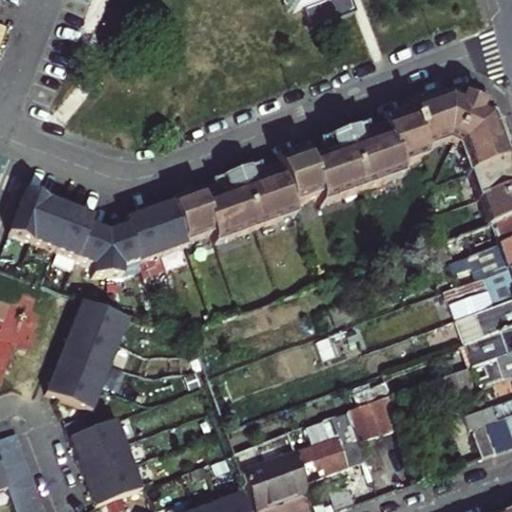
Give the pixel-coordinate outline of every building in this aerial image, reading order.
[(287,0),(291,11),(319,0),(287,0)] [(455,113),(462,96),(453,92),(448,102),(445,109),(455,113)] [(113,278),(206,242),(209,251),(288,221),(284,212),(314,201),(317,210),(394,180),(391,172),(420,160),(417,153),(445,143),(455,148),(488,233),(491,232),(511,224),(511,161),(503,138),(498,124),(486,119),(483,125),(475,122),(482,104),(462,96),(455,113),(445,109),(448,102),(439,99),(432,96),(397,108),(400,117),(374,127),(374,128),(377,135),(361,141),(364,150),(354,154),(344,129),(317,139),(320,148),(324,158),(316,161),(318,167),(309,171),(305,161),(290,167),(288,160),(268,168),(270,174),(261,178),(256,180),(250,165),(212,179),(216,188),(220,199),(216,200),(218,206),(210,209),(206,197),(197,201),(170,211),(132,226),(117,231),(119,239),(112,240),(95,243),(86,239),(77,236),(81,226),(75,224),(61,218),(29,206),(13,199),(0,231),(0,242),(2,243),(81,275),(79,284),(112,287),(113,278)] [(483,125),(486,119),(490,108),(482,104),(475,122),(483,125)] [(377,135),(374,128),(370,130),(360,133),(357,125),(344,129),(354,154),(364,150),(361,141),(377,135)] [(293,158),(288,160),(290,167),(305,161),(309,171),(318,167),(316,161),(324,158),(320,148),(293,158)] [(204,193),(206,197),(210,209),(218,206),(216,200),(220,199),(216,188),(210,190),(204,193)] [(511,224),(491,232),(496,251),(511,245),(511,224)] [(462,293),(511,274),(511,245),(496,251),(438,273),(442,284),(458,279),(462,293)] [(511,274),(462,293),(439,301),(444,314),(447,313),(453,328),(511,306),(511,274)] [(511,306),(453,328),(462,352),(511,333),(511,306)] [(79,420),(115,330),(68,310),(64,318),(55,341),(46,363),(37,386),(31,400),(79,420)] [(511,333),(462,352),(456,354),(465,377),(472,374),(511,359),(511,333)] [(511,359),(472,374),(478,396),(511,383),(511,359)] [(392,403),(400,426),(478,398),(478,396),(472,374),(465,377),(392,403)] [(511,400),(482,411),(468,415),(474,436),(488,432),(511,423),(511,400)] [(369,412),(380,444),(392,440),(404,436),(400,426),(392,403),(369,412)] [(369,412),(348,420),(359,452),(372,447),(380,444),(369,412)] [(92,501),(96,511),(104,511),(144,497),(113,414),(66,431),(70,442),(83,477),(92,501)] [(312,453),(297,458),(309,489),(333,479),(365,468),(359,452),(348,420),(305,435),(312,453)] [(511,423),(488,432),(489,437),(495,460),(511,453),(511,423)] [(495,460),(489,437),(476,441),(483,465),(495,460)] [(0,498),(8,495),(14,511),(43,511),(17,440),(5,445),(0,446),(0,498)] [(308,501),(293,460),(242,479),(254,511),(278,511),(284,510),(308,501)] [(378,504),(368,476),(346,484),(356,511),(378,504)] [(245,511),(240,497),(200,511),(245,511)]
